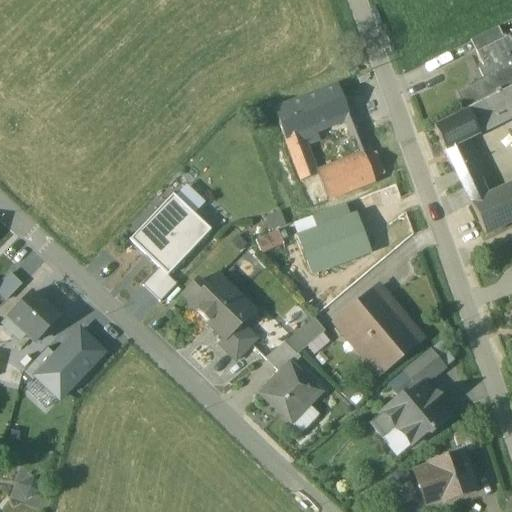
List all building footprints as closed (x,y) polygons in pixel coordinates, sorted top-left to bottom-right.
[(497,28),(471,42),(476,53),(503,40),(497,28)] [(503,40),(476,53),(484,68),(479,71),(484,81),(457,94),(466,111),(467,111),(511,88),(511,44),(508,37),(503,40)] [(337,87),(290,106),(303,134),(348,116),(337,87)] [(511,88),(467,111),(479,135),(511,120),(511,121),(511,88)] [(303,134),(290,106),(274,112),(297,171),(313,165),(301,134),(303,134)] [(466,111),(434,127),(445,152),(462,144),(479,135),(467,111),(466,111)] [(462,144),(445,152),(449,160),(466,153),(462,144)] [(475,172),(466,153),(449,160),(463,189),(479,181),(475,172)] [(364,157),(317,175),(317,176),(326,200),(373,182),(364,157)] [(313,165),(297,171),(301,182),(317,176),(317,175),(313,165)] [(479,181),(463,189),(470,206),(487,198),(479,181)] [(511,185),(487,198),(470,206),(484,236),(511,222),(511,185)] [(158,269),(168,278),(211,232),(171,195),(128,241),(158,269)] [(345,206),(311,219),(316,232),(350,219),(345,206)] [(312,276),(367,255),(353,218),(350,219),(316,232),(297,239),(312,276)] [(160,303),(176,286),(168,278),(158,269),(142,287),(160,303)] [(0,282),(0,297),(5,302),(23,284),(10,272),(0,282)] [(191,305),(190,306),(223,339),(224,340),(235,329),(251,312),(217,279),(205,291),(191,305)] [(196,283),(182,297),(191,305),(205,291),(196,283)] [(378,289),(334,325),(377,377),(416,344),(389,311),(393,307),(378,289)] [(42,306),(30,295),(8,318),(26,335),(35,343),(58,318),(44,305),(42,306)] [(26,335),(8,318),(2,325),(20,342),(26,335)] [(313,320),(284,344),(297,356),(324,333),(313,320)] [(251,346),(235,329),(224,340),(223,339),(217,345),(235,363),(251,346)] [(55,357),(34,379),(58,401),(102,354),(79,332),(55,357)] [(284,344),(264,361),(279,375),(288,366),(297,357),(297,356),(284,344)] [(47,349),(23,374),(32,382),(34,379),(55,357),(47,349)] [(429,351),(402,374),(409,382),(416,390),(422,386),(423,387),(444,369),(429,351)] [(319,395),(288,366),(279,375),(260,396),(291,424),(319,395)] [(409,382),(394,396),(398,401),(402,397),(404,400),(416,390),(409,382)] [(416,390),(404,400),(402,397),(398,401),(382,413),(395,428),(410,447),(427,432),(430,435),(449,418),(440,408),(442,406),(433,394),(430,396),(423,387),(422,386),(416,390)] [(382,413),(368,425),(381,440),(395,428),(382,413)] [(471,429),(460,432),(467,453),(478,449),(471,429)] [(461,452),(429,463),(441,500),(443,505),(476,494),(461,452)] [(12,500),(38,506),(46,474),(20,468),(12,500)] [(431,468),(414,474),(424,505),(441,500),(431,468)]
